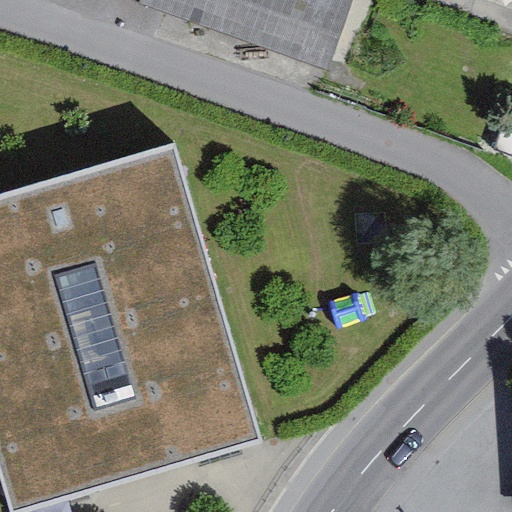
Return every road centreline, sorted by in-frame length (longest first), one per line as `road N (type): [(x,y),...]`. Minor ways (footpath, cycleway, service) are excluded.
road 1 (residential): [(0,0),(459,161),(511,208)]
road 2 (secondary): [(344,511),(376,464),(511,324)]
